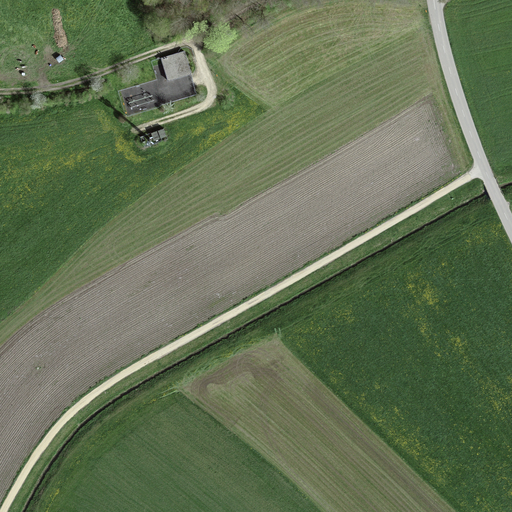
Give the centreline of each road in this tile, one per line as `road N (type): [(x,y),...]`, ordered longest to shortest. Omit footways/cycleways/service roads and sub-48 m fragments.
road 1 (track): [(6,511),(57,421),(135,364),(484,171)]
road 2 (track): [(258,0),(193,41),(75,80),(0,91)]
road 3 (tertiary): [(511,232),(466,124),(433,0)]
road 4 (track): [(193,41),(214,92),(209,105),(135,134)]
